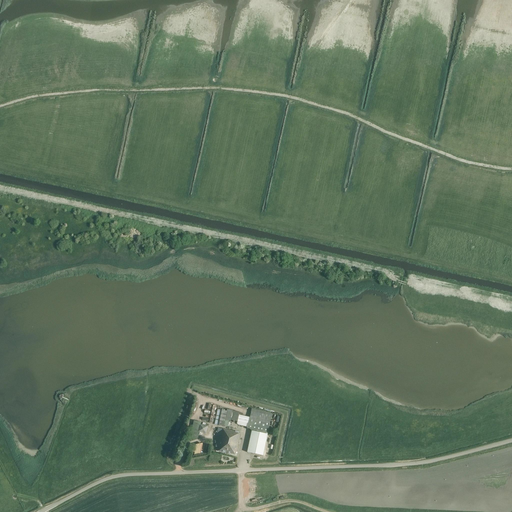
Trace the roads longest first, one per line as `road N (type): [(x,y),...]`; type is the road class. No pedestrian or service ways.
road 1 (track): [(0,106),(92,90),(275,94),(468,162),(511,169)]
road 2 (unclassified): [(511,440),(423,462),(120,475),(43,510)]
